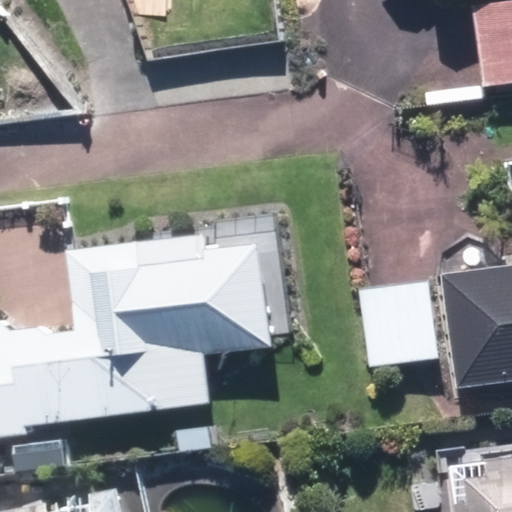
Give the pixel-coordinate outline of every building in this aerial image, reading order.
[(511,0),(479,0),(483,76),(511,75),(511,0)] [(78,428),(222,407),(215,359),(301,347),(281,216),(94,243),(106,325),(0,340),(0,462),(82,451),(78,428)] [(464,389),(511,385),(511,269),(455,274),(464,389)] [(370,290),(375,364),(453,359),(448,284),(370,290)] [(511,511),(511,451),(443,454),(445,511),(511,511)] [(138,511),(133,485),(4,511),(138,511)]
